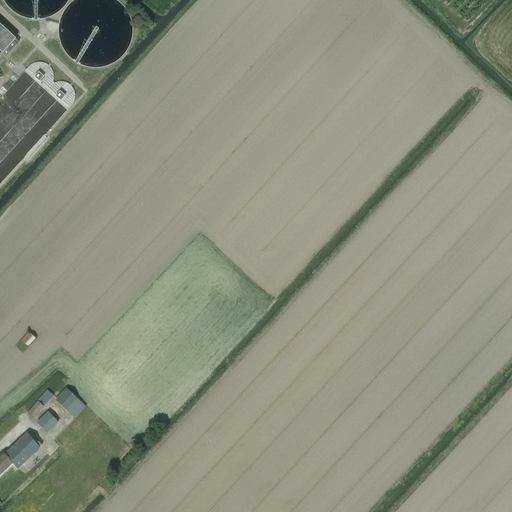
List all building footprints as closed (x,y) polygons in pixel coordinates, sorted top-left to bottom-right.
[(0,57),(2,55),(0,53),(0,50),(7,56),(19,42),(0,23),(0,57)] [(29,332),(21,341),(28,348),(36,338),(29,332)] [(73,382),(55,401),(74,419),(73,420),(72,418),(60,431),(74,443),(85,432),(83,430),(98,415),(102,410),(73,382)] [(48,390),(28,413),(34,419),(54,396),(48,390)] [(48,412),(37,424),(47,434),(59,422),(48,412)] [(4,453),(0,456),(0,474),(13,463),(18,468),(40,448),(27,434),(5,454),(4,453)]
